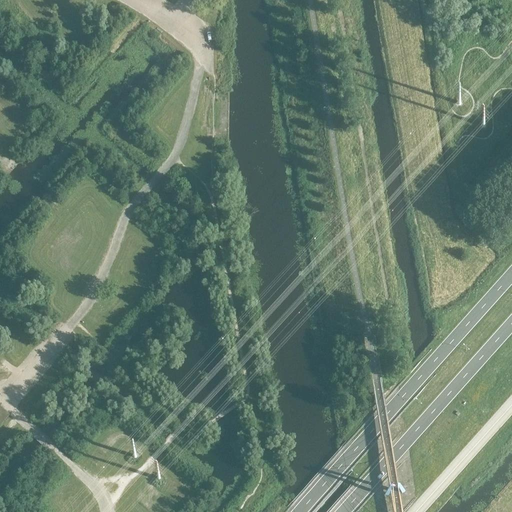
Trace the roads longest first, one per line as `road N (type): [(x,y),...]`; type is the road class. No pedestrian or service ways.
road 1 (trunk): [(511,274),(299,511)]
road 2 (trunk): [(343,511),(511,323)]
